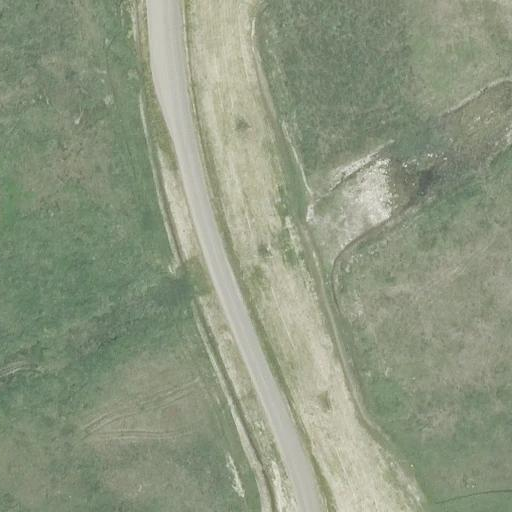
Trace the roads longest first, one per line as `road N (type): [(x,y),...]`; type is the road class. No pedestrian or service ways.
road 1 (unclassified): [(397,511),(350,432),(295,295),(246,135),(232,0)]
road 2 (unclassified): [(203,0),(231,198),(324,444),(338,511)]
